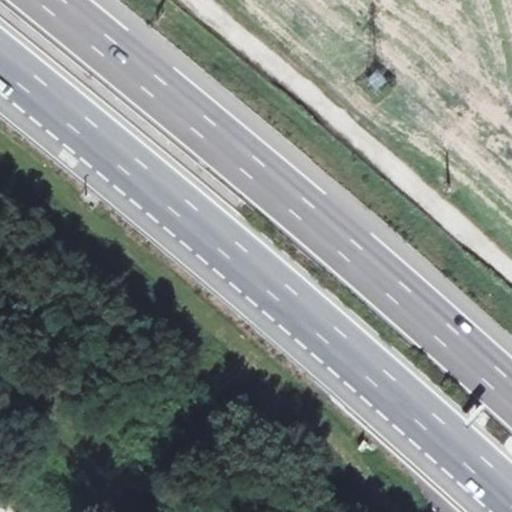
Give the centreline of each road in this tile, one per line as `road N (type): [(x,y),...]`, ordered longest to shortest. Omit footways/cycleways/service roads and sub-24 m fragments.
road 1 (motorway): [(0,59),(346,345),(511,494)]
road 2 (motorway): [(511,378),(78,0)]
road 3 (track): [(202,0),(511,270)]
